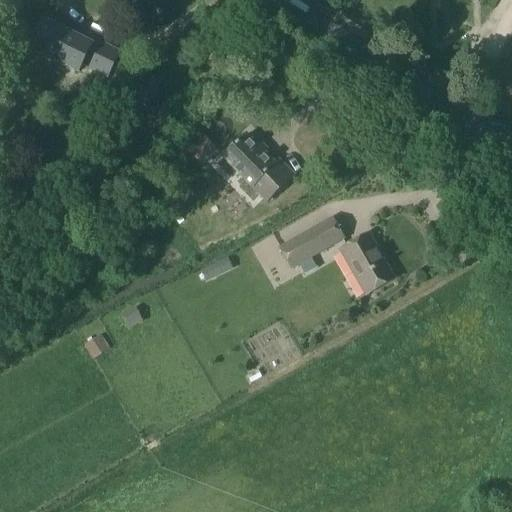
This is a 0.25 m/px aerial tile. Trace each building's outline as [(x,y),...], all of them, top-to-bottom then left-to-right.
[(83,68),(108,80),(120,56),(82,38),(80,43),(44,25),(31,51),(79,75),(83,68)] [(167,80),(152,72),(132,111),(147,119),(167,80)] [(81,101),(95,108),(104,88),(90,82),(81,101)] [(200,134),(184,149),(198,164),(214,149),(200,134)] [(277,162),(273,166),(246,138),(223,160),(267,206),(295,179),(277,162)] [(213,212),(223,232),(240,224),(230,204),(213,212)] [(331,220),(276,251),(289,274),(343,243),(331,220)] [(340,253),(366,299),(394,283),(368,237),(340,253)] [(197,275),(200,282),(224,272),(221,265),(197,275)] [(91,361),(109,350),(100,336),(83,347),(91,361)]
